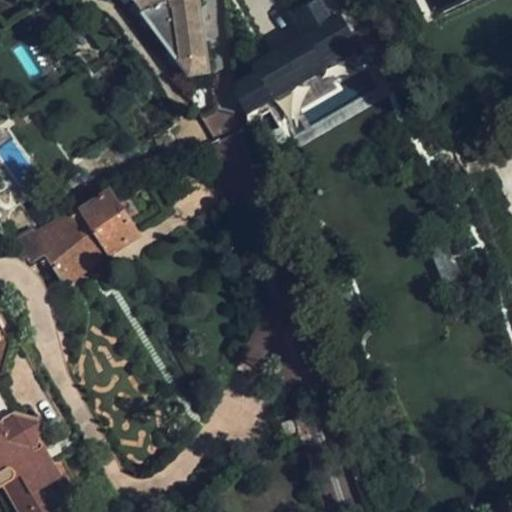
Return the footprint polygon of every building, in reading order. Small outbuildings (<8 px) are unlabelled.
[(201,0),(134,0),(191,76),(211,73),(201,0)] [(249,0),(229,0),(234,30),(254,27),(249,0)] [(331,0),(319,0),(293,15),(311,45),(277,65),(260,36),(249,42),(254,78),(237,88),(238,96),(249,115),(325,70),(323,67),(359,48),(350,33),(331,0)] [(33,231),(16,240),(31,263),(49,252),(63,272),(101,245),(108,256),(137,238),(111,196),(36,237),(33,231)] [(101,245),(63,272),(68,283),(108,256),(101,245)] [(344,317),(334,289),(320,294),(330,322),(344,317)] [(355,346),(337,352),(349,385),(367,379),(355,346)] [(64,511),(69,509),(63,499),(72,495),(41,438),(37,437),(41,422),(16,415),(1,389),(0,389),(0,483),(6,494),(16,511),(64,511)]
